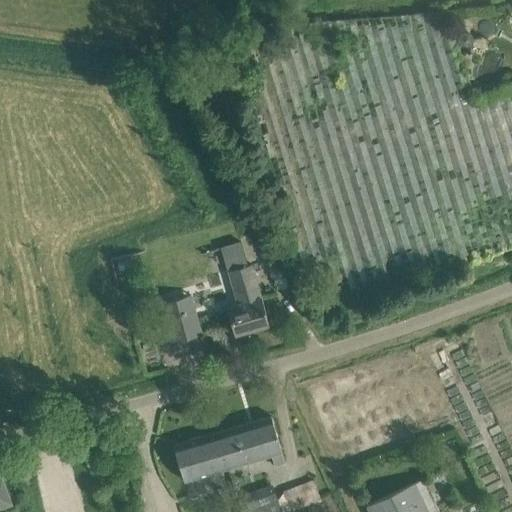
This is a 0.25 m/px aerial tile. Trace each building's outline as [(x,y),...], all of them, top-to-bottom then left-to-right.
[(511,246),(511,99),(508,85),(472,96),(445,9),(354,17),(433,276),(511,246)] [(225,46),(294,268),(301,287),(314,283),(325,317),(433,276),(354,17),(300,22),(225,46)] [(226,307),(229,315),(234,335),(269,325),(261,297),(252,264),(227,270),(237,304),(226,307)] [(191,297),(160,306),(167,334),(169,342),(201,333),(199,325),(191,297)] [(281,452),(276,435),(271,416),(216,432),(227,468),(270,455),(273,465),(284,462),(281,452)] [(227,468),(216,432),(173,445),(184,481),(227,468)] [(0,508),(11,504),(1,477),(0,477),(0,508)] [(312,479),(282,490),(290,511),(320,500),(312,479)] [(369,511),(432,511),(436,510),(421,479),(366,505),(369,511)] [(275,499),(264,503),(267,511),(285,511),(283,506),(279,508),(275,499)] [(267,511),(264,503),(241,511),(267,511)]
